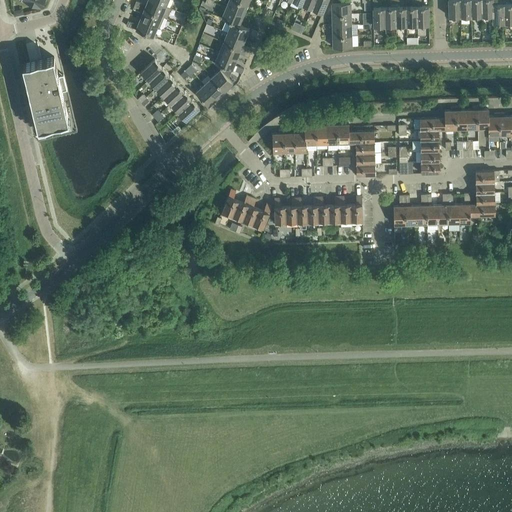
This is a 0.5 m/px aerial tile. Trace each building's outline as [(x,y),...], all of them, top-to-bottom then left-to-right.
[(166,6),(151,0),(148,0),(144,9),(164,17),(165,17),(166,16),(162,14),(166,6)] [(237,0),(229,0),(226,7),(243,14),(248,4),(237,0)] [(311,8),(314,0),(302,0),(300,7),(302,8),(303,5),(311,8)] [(314,0),(311,8),(319,11),(318,14),(320,16),(326,0),(314,0)] [(460,16),(459,0),(448,0),(449,20),(451,20),(451,16),(460,16)] [(459,0),(460,16),(468,16),(468,19),(471,19),(470,0),(459,0)] [(481,15),(481,0),(470,0),(471,19),(473,19),(472,16),(481,15)] [(481,0),(481,15),(490,15),(490,19),(492,19),(492,15),(493,15),(492,3),(493,3),(492,0),(481,0)] [(331,14),(350,13),(350,2),(339,2),(332,2),(331,2),(331,14)] [(511,21),(511,2),(503,3),(504,26),(506,25),(506,22),(511,21)] [(492,15),(492,19),(492,22),(502,22),(502,26),(504,26),(503,3),(493,3),(492,3),(493,15),(492,15)] [(406,25),(405,6),(395,7),(395,29),(397,29),(397,25),(406,25)] [(405,6),(406,25),(415,24),(415,28),(417,28),(416,6),(405,6)] [(416,6),(417,28),(419,28),(419,24),(428,24),(428,6),(416,6)] [(239,24),(243,14),(226,7),(222,18),(229,20),(232,22),(232,21),(239,24)] [(384,26),(384,7),(373,7),(373,26),(384,26)] [(384,7),(384,26),(393,25),(393,29),(395,29),(395,7),(384,7)] [(144,9),(140,19),(158,26),(160,27),(164,17),(144,9)] [(350,13),(331,14),(332,24),(350,24),(350,13)] [(158,26),(140,19),(136,29),(157,38),(158,36),(154,34),(158,26)] [(232,22),(229,20),(228,22),(231,24),(228,32),(245,39),(249,28),(239,24),(232,21),(232,22)] [(332,35),(351,35),(350,24),(332,24),(332,35)] [(245,39),(228,32),(224,40),(221,38),(220,40),(241,49),(245,39)] [(351,35),(332,35),(333,47),(351,46),(351,35)] [(241,49),(220,40),(220,42),(223,43),(220,52),(237,59),(241,49)] [(212,61),(222,65),(232,69),(237,59),(220,52),(216,60),(213,58),(212,61)] [(19,64),(36,137),(37,141),(77,132),(67,89),(64,77),(63,73),(59,55),(58,55),(54,56),(52,57),(42,59),(41,59),(31,62),(30,62),(23,64),(19,64)] [(148,79),(162,67),(154,58),(141,71),(148,79)] [(189,67),(194,72),(197,69),(192,64),(189,67)] [(212,77),(225,91),(234,83),(229,78),(232,69),(222,65),(221,69),(212,77)] [(162,67),(148,79),(156,87),(169,74),(162,67)] [(194,72),(189,67),(185,70),(190,75),(194,72)] [(169,74),(156,87),(163,95),(177,82),(169,74)] [(225,91),(212,77),(204,84),(217,98),(225,91)] [(133,78),(128,83),(132,87),(137,82),(133,78)] [(177,82),(163,95),(161,98),(163,101),(166,99),(170,103),(184,90),(177,82)] [(217,98),(204,84),(196,92),(209,106),(217,98)] [(178,111),(192,98),(184,90),(170,103),(178,111)] [(140,102),(145,97),(143,94),(137,99),(140,102)] [(145,97),(140,102),(143,105),(149,100),(145,97)] [(192,98),(178,111),(186,120),(199,107),(192,98)] [(478,128),(477,105),(472,105),(472,109),(466,109),(467,128),(478,128)] [(478,128),(488,127),(488,116),(489,116),(488,109),(482,109),(482,105),(477,105),(478,128)] [(456,128),(455,106),(450,106),(450,110),(444,110),(445,128),(456,128)] [(455,106),(456,128),(467,128),(466,109),(461,109),(461,106),(455,106)] [(155,118),(160,113),(157,110),(152,115),(155,118)] [(500,134),(499,112),(494,112),(494,115),(489,116),(488,116),(488,127),(488,135),(500,134)] [(499,112),(500,134),(510,134),(510,115),(504,115),(504,112),(499,112)] [(160,113),(155,118),(158,121),(163,116),(160,113)] [(420,129),(439,128),(438,117),(420,117),(420,129)] [(316,121),(316,143),(327,143),(326,124),(321,124),(321,120),(316,121)] [(338,142),(337,120),(332,120),(332,124),(326,124),(327,143),(338,142)] [(337,120),(338,142),(349,142),(349,123),(343,124),(342,120),(337,120)] [(316,143),(316,121),(310,121),(311,124),(304,125),(305,132),(305,144),(306,144),(316,143)] [(172,131),(176,134),(181,130),(178,126),(172,131)] [(294,132),(295,151),(306,150),(306,144),(305,144),(305,132),(299,132),(299,128),(294,129),(294,132)] [(420,140),(439,139),(439,128),(420,129),(420,140)] [(284,151),(283,129),(278,129),(278,132),(272,133),(273,151),(284,151)] [(294,132),(289,132),(288,129),(283,129),(284,151),(295,151),(294,132)] [(356,141),(374,141),(374,130),(355,130),(356,141)] [(439,139),(420,140),(420,151),(439,150),(439,139)] [(356,141),(356,152),(374,152),(374,141),(356,141)] [(421,161),(439,161),(439,150),(420,151),(421,161)] [(356,152),(356,163),(375,163),(374,152),(356,152)] [(439,161),(421,161),(421,173),(440,172),(439,161)] [(375,163),(356,163),(357,174),(375,174),(375,163)] [(498,170),(475,170),(475,182),(494,181),(499,181),(498,170)] [(494,181),(475,182),(476,193),(494,192),(494,181)] [(230,188),(220,213),(231,218),(237,202),(232,200),(236,190),(230,188)] [(459,203),(459,226),(461,226),(460,222),(470,222),(470,215),(470,203),(469,192),(464,192),(464,203),(459,203)] [(475,203),(495,203),(494,192),(476,193),(476,203),(475,203)] [(426,194),(427,223),(436,223),(436,226),(438,226),(437,204),(431,204),(431,193),(426,194)] [(437,204),(438,226),(439,226),(439,223),(448,222),(448,193),(442,193),(442,204),(437,204)] [(448,193),(448,222),(457,222),(457,226),(459,226),(459,203),(453,204),(452,193),(448,193)] [(405,224),(404,194),(399,194),(399,205),(393,205),(394,227),(396,227),(396,224),(405,224)] [(404,194),(405,224),(414,223),(414,227),(416,227),(415,205),(410,205),(409,194),(404,194)] [(415,205),(416,227),(418,227),(417,223),(427,223),(426,194),(421,194),(421,204),(415,205)] [(237,202),(231,218),(241,222),(251,196),(246,195),(242,205),(237,202)] [(356,206),(351,206),(351,223),(362,222),(362,195),(356,195),(356,206)] [(251,196),(241,222),(251,226),(257,210),(252,208),(256,198),(251,196)] [(313,207),(307,207),(308,224),(319,223),(318,196),(313,197),(313,207)] [(323,196),(318,196),(319,223),(329,223),(329,207),(323,207),(323,196)] [(335,207),(329,207),(329,223),(340,223),(339,196),(334,196),(335,207)] [(345,196),(339,196),(340,223),(351,223),(351,206),(345,206),(345,196)] [(280,197),(274,198),(274,210),(275,225),(286,224),(286,208),(280,208),(280,197)] [(291,208),(286,208),(286,224),(297,224),(296,197),(291,197),(291,208)] [(301,197),(296,197),(297,224),(308,224),(307,207),(302,208),(301,197)] [(257,210),(251,226),(262,230),(272,205),(267,203),(266,203),(262,213),(257,210)] [(470,203),(470,215),(495,214),(495,203),(475,203),(470,203)]
